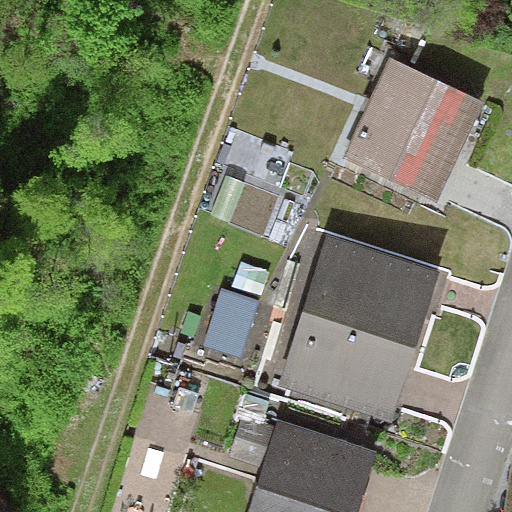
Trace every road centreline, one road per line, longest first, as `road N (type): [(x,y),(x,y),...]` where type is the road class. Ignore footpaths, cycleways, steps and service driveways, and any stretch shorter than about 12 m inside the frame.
road 1 (track): [(97,511),(261,0)]
road 2 (residential): [(449,511),(511,333)]
